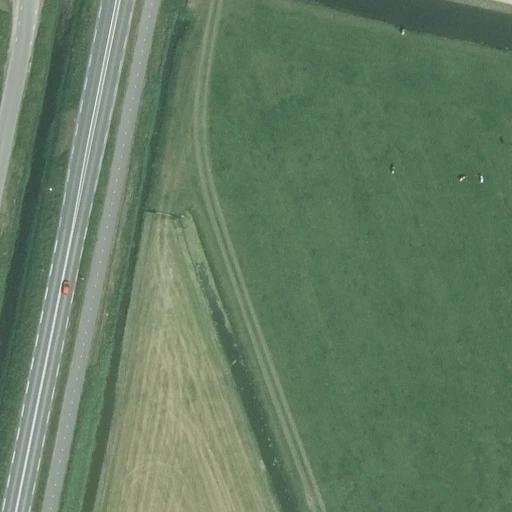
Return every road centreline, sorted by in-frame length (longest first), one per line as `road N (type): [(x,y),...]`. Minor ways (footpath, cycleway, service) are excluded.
road 1 (secondary): [(15,511),(116,0)]
road 2 (unclassified): [(0,161),(28,0)]
